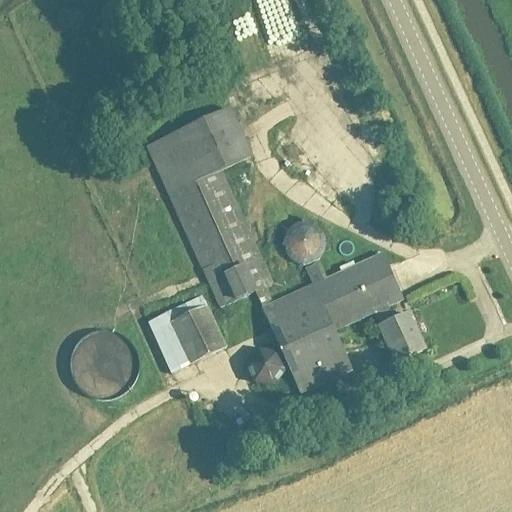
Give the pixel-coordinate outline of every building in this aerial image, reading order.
[(262,0),(281,46),(308,35),(294,0),(262,0)] [(234,33),(261,26),(254,1),(227,8),(234,33)] [(310,82),(302,55),(250,72),(259,99),(310,82)] [(271,306),(264,290),(271,286),(220,172),(250,159),(229,112),(147,149),(220,310),(254,295),(300,396),(351,373),(333,333),(373,315),(380,329),(379,330),(395,366),(424,353),(408,317),(393,323),(387,309),(401,302),(381,257),(322,283),(315,267),(305,271),(313,288),(271,306)] [(343,188),(356,133),(321,125),(316,144),(296,140),(300,124),(288,121),(280,152),(327,163),(322,183),(343,188)] [(385,147),(364,145),(357,208),(379,210),(385,147)] [(164,315),(169,326),(189,367),(226,350),(206,308),(201,298),(164,315)] [(142,365),(134,327),(119,330),(120,337),(102,341),(109,372),(142,365)] [(438,363),(452,361),(450,345),(436,347),(438,363)]
